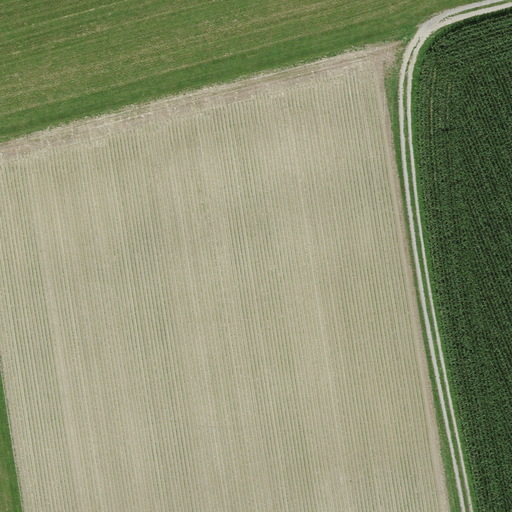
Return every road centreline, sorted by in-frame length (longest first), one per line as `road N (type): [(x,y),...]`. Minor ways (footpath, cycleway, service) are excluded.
road 1 (track): [(467,511),(414,222),(406,73),(433,20),(510,0)]
road 2 (track): [(0,122),(433,20)]
